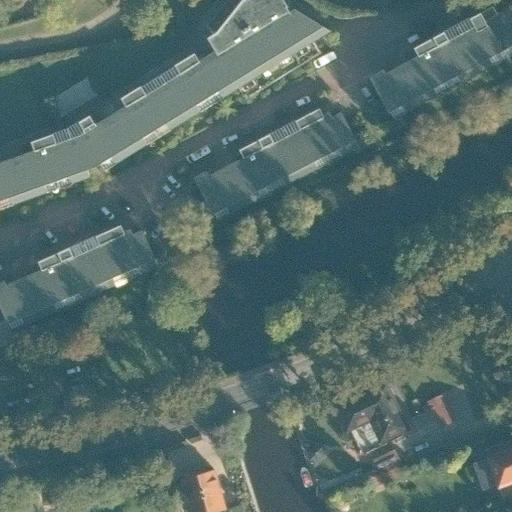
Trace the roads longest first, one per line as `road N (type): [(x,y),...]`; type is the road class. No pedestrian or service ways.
road 1 (residential): [(0,238),(113,192),(355,59),(398,20),(474,0)]
road 2 (residential): [(0,456),(162,422),(319,362),(491,264)]
